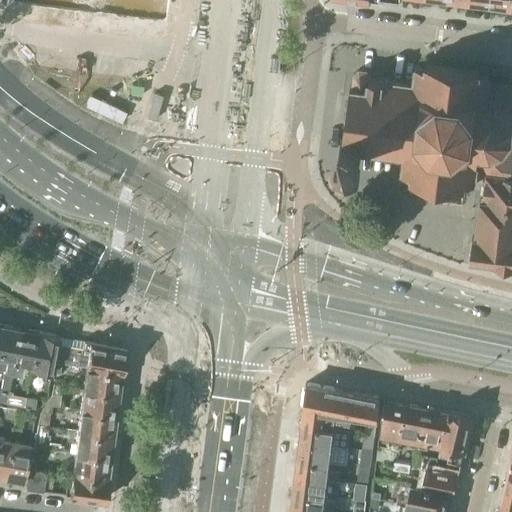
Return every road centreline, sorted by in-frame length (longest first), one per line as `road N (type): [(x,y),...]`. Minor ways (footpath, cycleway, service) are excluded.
road 1 (secondary): [(511,312),(432,292),(283,235),(234,243),(200,270)]
road 2 (secondary): [(200,270),(158,235),(95,207),(0,145)]
road 3 (residential): [(511,46),(315,20)]
road 4 (secondary): [(181,334),(160,511)]
road 5 (unknown): [(3,54),(166,59)]
road 6 (secondary): [(0,206),(93,264),(135,278)]
road 7 (residential): [(364,338),(404,373),(501,398)]
road 8 (secondary): [(364,338),(511,368)]
road 9 (secondary): [(215,511),(235,363)]
